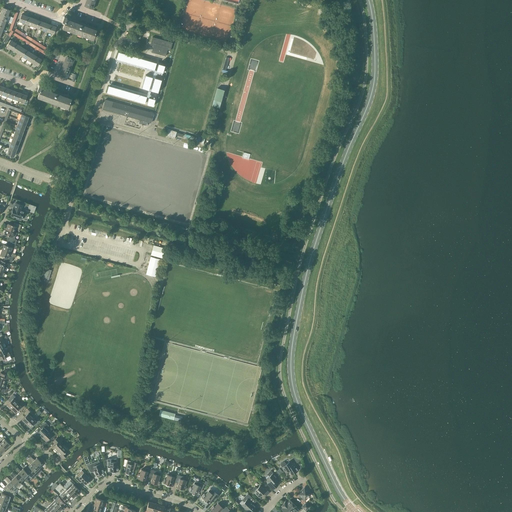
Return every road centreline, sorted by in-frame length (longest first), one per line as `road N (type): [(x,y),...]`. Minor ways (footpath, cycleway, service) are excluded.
road 1 (secondary): [(354,510),(303,416),(291,360),(312,254),(371,99),(368,0)]
road 2 (residential): [(78,511),(109,482),(197,511)]
